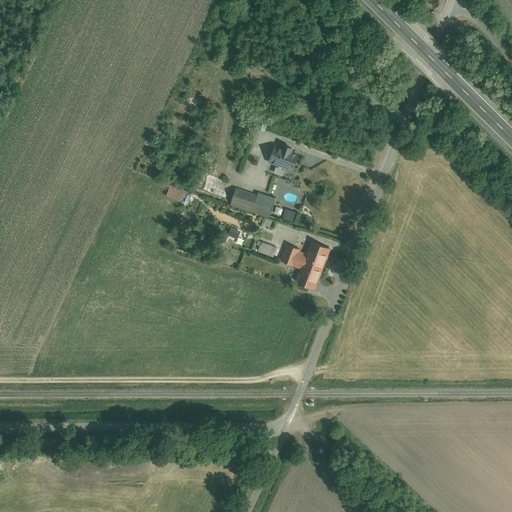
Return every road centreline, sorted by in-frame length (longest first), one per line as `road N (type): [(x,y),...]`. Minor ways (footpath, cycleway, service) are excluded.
road 1 (unclassified): [(285,419),(399,122)]
road 2 (unclassified): [(0,422),(285,419)]
road 3 (primary): [(511,135),(372,0)]
road 4 (unclassified): [(399,122),(365,95),(305,0)]
road 5 (unclassified): [(399,122),(446,0)]
